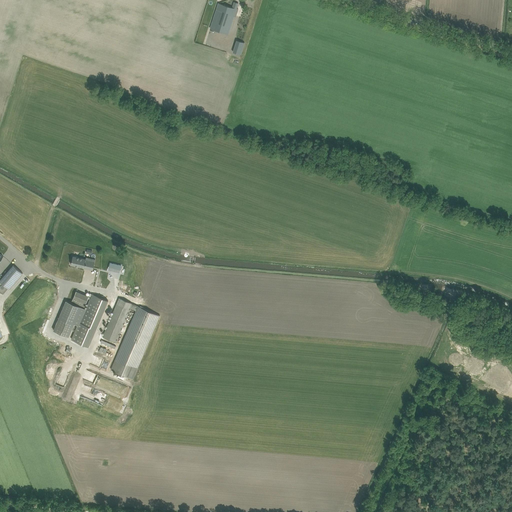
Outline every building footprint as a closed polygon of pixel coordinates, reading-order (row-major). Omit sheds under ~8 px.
[(218,3),(201,57),(219,63),(238,3),(234,2),(232,7),(218,3)] [(237,40),(233,52),(241,54),(245,42),(237,40)] [(71,264),(93,269),(95,259),(89,257),(88,259),(73,256),(71,264)] [(104,267),(103,272),(116,275),(119,265),(108,263),(107,268),(104,267)] [(3,288),(6,291),(8,288),(9,288),(23,272),(14,265),(0,280),(6,286),(3,288)] [(72,302),(84,307),(89,296),(76,290),(72,302)] [(108,300),(93,294),(81,322),(79,321),(71,339),(89,346),(108,300)] [(117,371),(116,375),(122,378),(123,374),(133,378),(160,315),(119,298),(103,336),(116,342),(131,308),(136,310),(111,369),(117,371)] [(54,330),(69,336),(81,307),(66,300),(54,330)]
